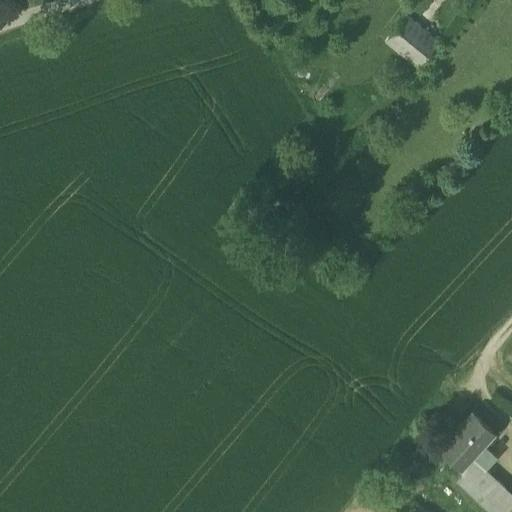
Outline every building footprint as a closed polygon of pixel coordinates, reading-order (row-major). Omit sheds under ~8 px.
[(407,15),(385,41),(417,67),(439,41),(407,15)] [(475,415),(442,451),(463,471),(474,459),(497,434),(475,415)] [(496,480),(474,459),(463,471),(464,471),(462,473),(484,493),(496,480)] [(510,511),(511,510),(511,492),(500,482),(481,503),(491,511),(510,511)] [(427,511),(417,503),(409,511),(427,511)]
